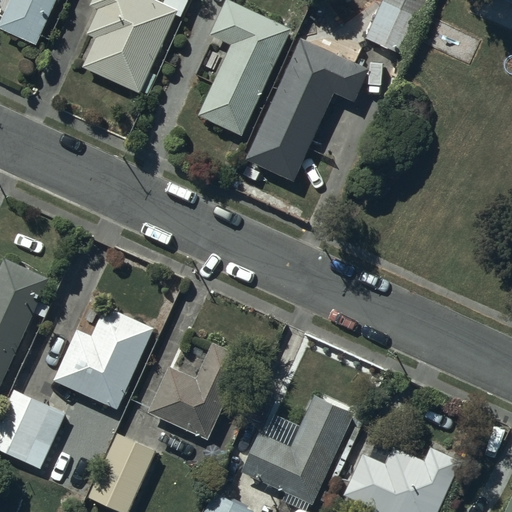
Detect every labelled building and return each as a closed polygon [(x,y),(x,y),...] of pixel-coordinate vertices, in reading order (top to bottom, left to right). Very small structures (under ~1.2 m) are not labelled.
[(63,0),(14,0),(2,31),(42,48),(63,0)] [(180,14),(147,0),(97,0),(88,22),(94,25),(88,39),(98,43),(85,71),(143,97),(180,14)] [(430,0),(387,0),(369,38),(404,54),(430,0)] [(295,34),(229,3),(211,39),(235,50),(202,120),(244,140),(295,34)] [(372,71),(306,40),(249,160),(298,183),(340,94),(357,102),(372,71)] [(52,279),(4,259),(0,269),(0,386),(6,389),(52,279)] [(159,334),(109,311),(95,341),(81,335),(57,386),(96,404),(92,414),(106,420),(111,410),(122,415),(159,334)] [(246,361),(214,347),(197,384),(169,372),(149,417),(209,443),(246,361)] [(71,414),(18,391),(0,432),(0,469),(30,483),(37,467),(46,471),(71,414)] [(357,411),(315,394),(301,428),(274,417),(266,435),(260,433),(242,476),(287,494),(283,505),(301,511),(310,511),(313,504),(318,506),(357,411)] [(134,511),(160,455),(122,438),(93,503),(112,511),(134,511)] [(443,511),(465,461),(434,448),(428,463),(396,450),(389,466),(366,456),(347,502),(371,511),(443,511)] [(254,511),(218,495),(210,511),(254,511)]
